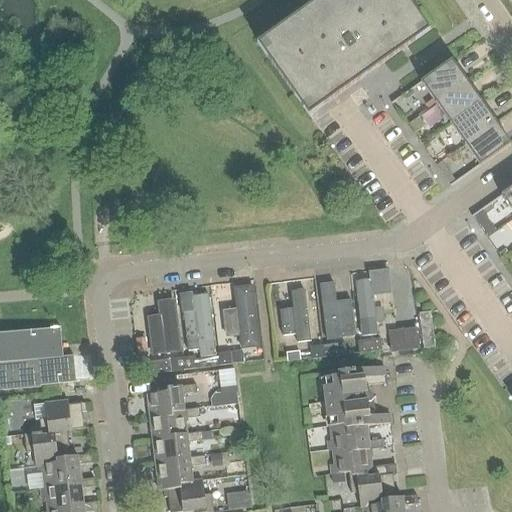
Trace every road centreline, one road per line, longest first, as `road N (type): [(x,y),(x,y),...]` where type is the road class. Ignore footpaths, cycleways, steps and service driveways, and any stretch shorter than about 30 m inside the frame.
road 1 (residential): [(125,511),(99,301),(113,276),(404,241),(511,165)]
road 2 (residential): [(441,511),(422,361)]
